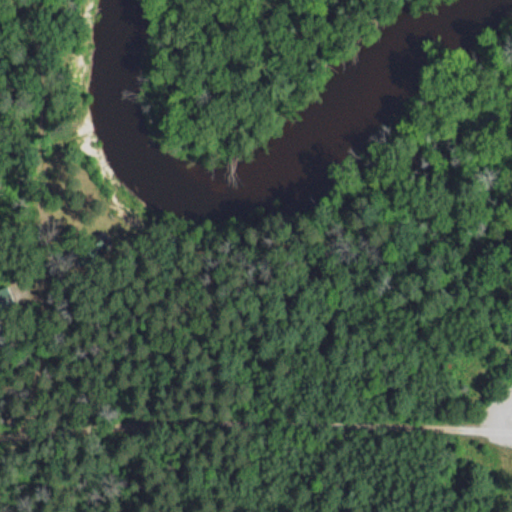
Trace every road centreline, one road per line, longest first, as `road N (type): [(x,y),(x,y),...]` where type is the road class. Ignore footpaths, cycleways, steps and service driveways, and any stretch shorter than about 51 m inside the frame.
road 1 (track): [(511,442),(427,425),(255,409),(131,427),(0,429)]
road 2 (track): [(0,405),(16,364),(29,254),(11,207),(17,39),(0,5)]
